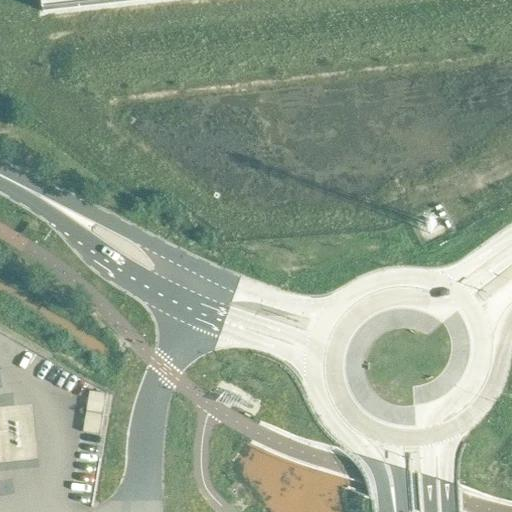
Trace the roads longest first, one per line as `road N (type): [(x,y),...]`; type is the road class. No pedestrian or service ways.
road 1 (tertiary): [(0,183),(190,310)]
road 2 (tertiary): [(205,277),(0,180)]
road 3 (unclassified): [(142,511),(150,405),(190,310)]
road 4 (tertiary): [(314,371),(330,419),(378,466),(388,511)]
road 5 (tertiary): [(458,298),(441,311),(415,301),(378,305),(359,315),(336,353)]
road 6 (tertiary): [(444,436),(494,387),(511,319)]
road 7 (tertiary): [(427,440),(425,418),(473,385),(483,359),(480,332)]
road 8 (tertiary): [(334,312),(300,309),(205,277)]
